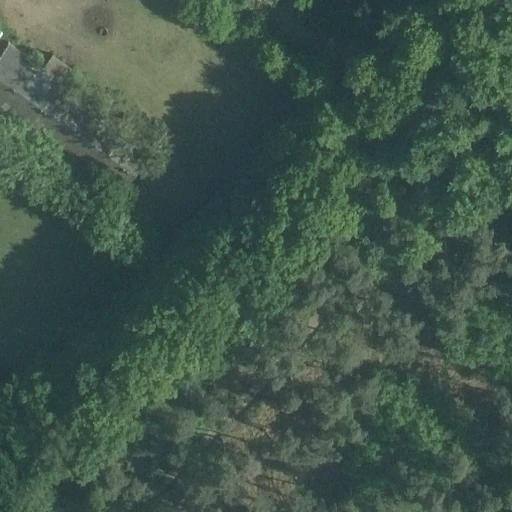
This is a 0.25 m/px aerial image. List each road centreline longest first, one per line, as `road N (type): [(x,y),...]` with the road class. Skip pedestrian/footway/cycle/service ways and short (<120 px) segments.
road 1 (track): [(15,511),(165,380),(389,155),(475,53),(502,0)]
road 2 (unknown): [(325,287),(418,170),(511,31)]
road 3 (track): [(511,210),(389,155)]
